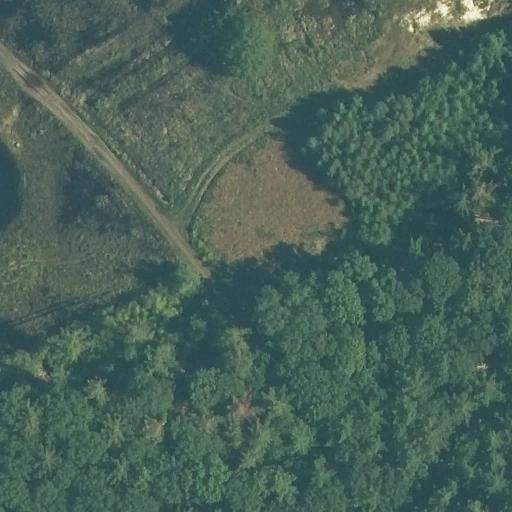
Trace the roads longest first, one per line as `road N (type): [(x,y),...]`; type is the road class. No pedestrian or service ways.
road 1 (track): [(361,511),(170,226),(0,52)]
road 2 (track): [(511,410),(406,511)]
